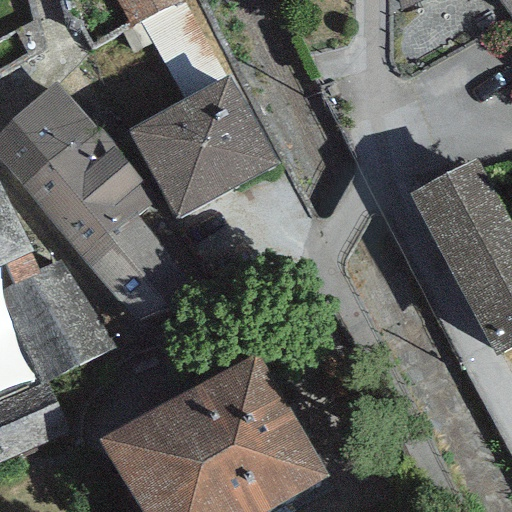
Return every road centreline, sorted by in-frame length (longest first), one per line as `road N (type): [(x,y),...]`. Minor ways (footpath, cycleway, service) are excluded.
road 1 (residential): [(0,169),(154,372),(355,312)]
road 2 (residential): [(373,176),(511,412)]
road 3 (residential): [(355,312),(449,511)]
road 4 (residential): [(370,0),(373,176)]
road 5 (residential): [(373,176),(327,245),(355,312)]
road 6 (residential): [(0,124),(53,63),(37,0)]
